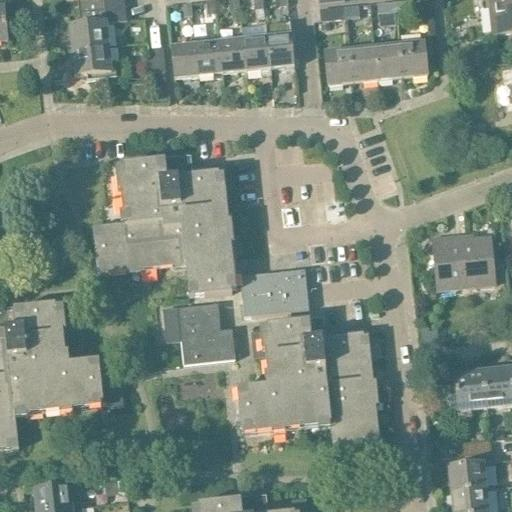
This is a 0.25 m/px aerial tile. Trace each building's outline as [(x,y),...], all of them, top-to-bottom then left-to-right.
[(125,12),(123,0),(63,0),(64,5),(77,4),(78,16),(125,12)] [(252,0),(254,12),(262,12),(260,0),(252,0)] [(277,0),(278,10),(287,9),(285,0),(277,0)] [(344,6),(343,0),(317,0),(319,8),(344,6)] [(511,0),(487,0),(492,39),(511,37),(511,0)] [(228,2),(229,15),(238,14),(237,1),(228,2)] [(204,5),(206,17),(214,16),(213,4),(204,5)] [(412,13),(411,5),(393,6),(394,15),(412,13)] [(181,7),(182,20),(190,19),(189,6),(181,7)] [(394,15),(393,6),(376,8),(377,17),(394,15)] [(359,22),(357,10),(344,12),(346,23),(359,22)] [(110,52),(107,26),(126,24),(125,12),(78,16),(79,26),(67,28),(70,55),(110,52)] [(319,14),(320,26),(346,23),(344,12),(319,14)] [(293,71),(288,27),(264,30),(265,41),(265,42),(268,74),(293,71)] [(220,79),(216,39),(193,41),(194,49),(197,81),(220,79)] [(218,46),(217,39),(216,39),(220,79),(245,76),(241,44),(218,46)] [(265,42),(241,44),(245,76),(260,74),(261,78),(269,78),(268,74),(265,42)] [(426,80),(423,46),(398,49),(401,83),(426,80)] [(197,81),(194,49),(169,51),(173,83),(197,81)] [(401,83),(398,49),(373,51),(376,85),(401,83)] [(376,85),(373,51),(349,54),(352,88),(376,85)] [(70,55),(72,80),(87,79),(87,83),(116,80),(114,65),(111,65),(110,52),(70,55)] [(150,77),(163,76),(161,52),(147,53),(150,77)] [(352,88),(349,54),(323,57),(327,90),(352,88)] [(121,183),(126,229),(91,232),(95,274),(110,273),(110,275),(185,268),(188,302),(231,297),(229,283),(231,283),(221,191),(219,191),(218,177),(186,181),(184,162),(122,169),(123,183),(121,183)] [(437,297),(495,290),(489,242),(470,244),(470,240),(431,244),(437,297)] [(307,315),(303,275),(239,282),(243,321),(307,315)] [(102,407),(98,364),(63,368),(58,322),(56,322),(55,308),(0,314),(0,455),(18,453),(14,418),(89,411),(89,409),(102,407)] [(234,365),(231,335),(220,336),(217,309),(177,313),(183,370),(234,365)] [(165,314),(168,346),(178,345),(175,313),(165,314)] [(377,443),(366,350),(364,350),(363,337),(323,341),(321,323),(266,329),(268,344),(266,344),(271,389),(236,393),(240,436),(255,434),(255,437),(329,428),(333,463),(376,459),(374,443),(377,443)] [(256,361),(265,360),(263,336),(253,337),(256,361)] [(511,383),(511,384),(510,373),(504,374),(504,372),(482,374),(486,413),(511,409),(511,383)] [(456,406),(458,421),(471,419),(470,414),(486,413),(482,374),(459,376),(459,379),(453,379),(454,389),(448,389),(446,392),(445,395),(445,402),(447,405),(450,407),(456,406)] [(107,388),(108,394),(110,411),(119,410),(117,387),(107,388)] [(502,431),(490,432),(492,444),(504,443),(502,431)] [(461,447),(440,449),(441,463),(463,461),(491,458),(489,444),(461,447)] [(485,493),(482,467),(447,470),(450,497),(485,493)] [(126,496),(125,484),(117,485),(118,497),(126,496)] [(77,490),(33,494),(34,498),(35,511),(79,511),(81,511),(78,490),(77,490)] [(487,511),(485,493),(450,497),(451,511),(487,511)] [(262,511),(261,502),(197,509),(197,511),(262,511)]
